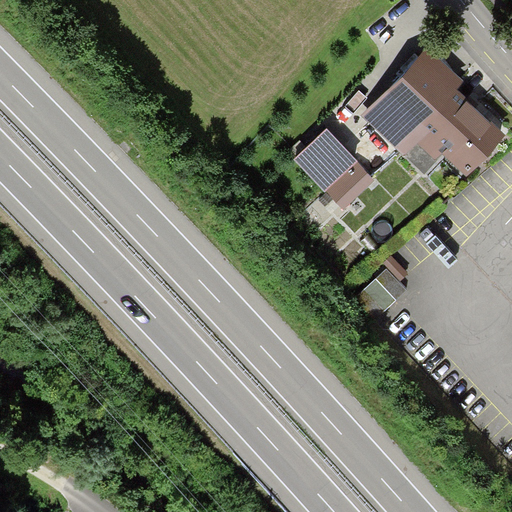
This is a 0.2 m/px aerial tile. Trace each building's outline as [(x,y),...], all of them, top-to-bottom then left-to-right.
[(414,116),(446,85),(415,53),(361,105),(392,138),(414,116)] [(463,166),(495,135),(466,105),(446,85),(414,116),(440,142),(463,166)] [(440,142),(414,116),(392,138),(418,164),(440,142)] [(329,187),(358,159),(325,125),(296,153),(329,187)] [(358,159),(329,188),(345,203),(374,174),(358,159)] [(352,293),(371,314),(402,288),(383,266),(352,293)]
